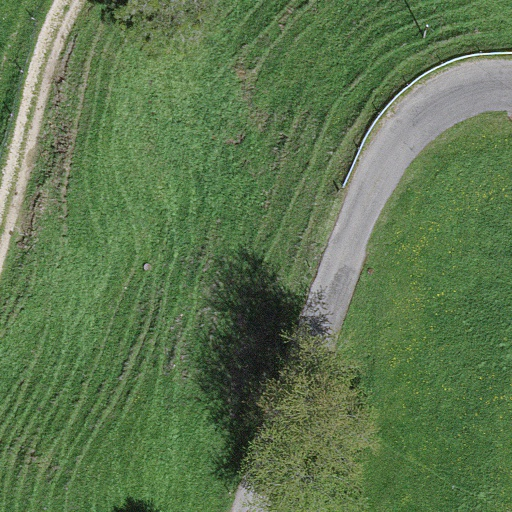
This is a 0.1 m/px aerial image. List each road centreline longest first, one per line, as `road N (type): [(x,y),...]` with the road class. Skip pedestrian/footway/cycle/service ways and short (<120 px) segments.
road 1 (motorway): [(272,511),(0,14)]
road 2 (unclassified): [(511,96),(437,126),(375,215),(257,511)]
road 3 (track): [(0,192),(60,0)]
